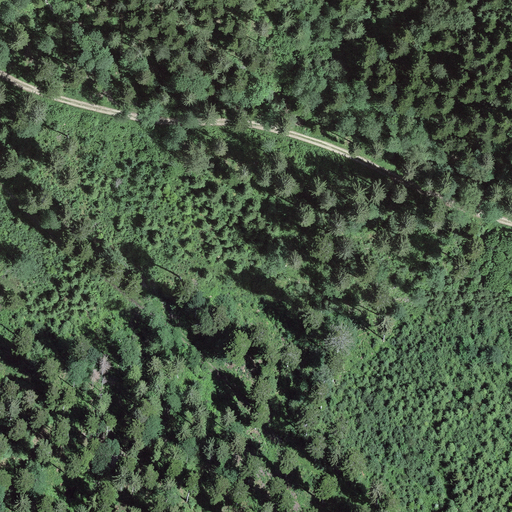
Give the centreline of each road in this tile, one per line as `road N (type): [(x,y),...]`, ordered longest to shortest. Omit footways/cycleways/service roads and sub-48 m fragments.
road 1 (track): [(511,224),(276,129),(135,118),(65,101),(0,73)]
road 2 (track): [(376,511),(282,441),(129,286),(62,241),(0,181)]
